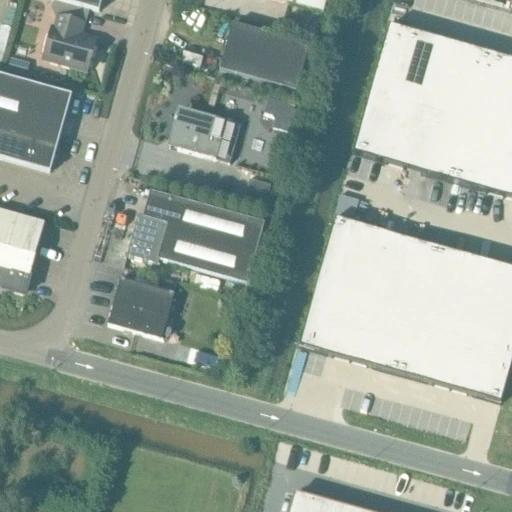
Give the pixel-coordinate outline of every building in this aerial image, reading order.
[(44,0),(53,2),(89,12),(99,15),(102,0),(44,0)] [(264,0),(322,16),(326,0),(264,0)] [(51,30),(42,62),(87,74),(94,47),(78,43),(83,25),(85,26),(89,12),(53,2),(51,11),(57,23),(55,31),(51,30)] [(297,95),(310,49),(232,27),(219,73),(297,95)] [(511,65),(388,31),(353,157),(511,201),(511,65)] [(199,71),(202,59),(183,54),(180,65),(199,71)] [(10,60),(7,73),(14,75),(18,62),(10,60)] [(0,162),(49,176),(71,99),(1,79),(0,79),(0,162)] [(267,101),(264,115),(271,117),(274,122),(272,130),(288,134),(291,122),(294,108),(267,101)] [(182,127),(173,131),(176,136),(180,142),(177,153),(215,163),(229,167),(239,129),(226,125),(188,114),(185,125),(182,127)] [(245,195),(243,204),(270,211),(273,199),(270,198),(268,198),(271,187),(249,182),(246,192),(245,195)] [(264,227),(150,196),(143,222),(137,220),(126,261),(156,269),(158,264),(248,288),(264,227)] [(0,288),(25,295),(44,226),(0,214),(0,288)] [(511,273),(333,223),(298,349),(500,406),(511,361),(511,273)] [(159,282),(136,276),(133,286),(157,292),(159,282)] [(162,344),(174,298),(119,284),(107,329),(162,344)] [(349,511),(293,496),(288,511),(349,511)]
